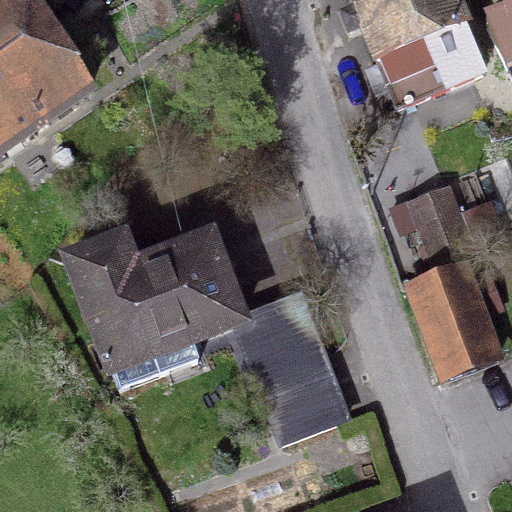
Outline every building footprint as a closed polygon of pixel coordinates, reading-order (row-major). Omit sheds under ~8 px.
[(23,0),(0,0),(0,153),(88,92),(23,0)] [(481,77),(448,0),(349,0),(379,70),(367,75),(377,98),(388,93),(397,113),(481,77)] [(511,82),(511,0),(497,0),(507,21),(486,30),(511,82)] [(413,213),(434,268),(470,254),(448,199),(413,213)] [(190,346),(239,325),(208,246),(131,277),(121,249),(70,268),(118,395),(197,365),(190,346)] [(412,289),(447,383),(495,366),(459,271),(412,289)] [(297,301),(261,314),(283,371),(256,381),(282,448),(344,424),(297,301)]
